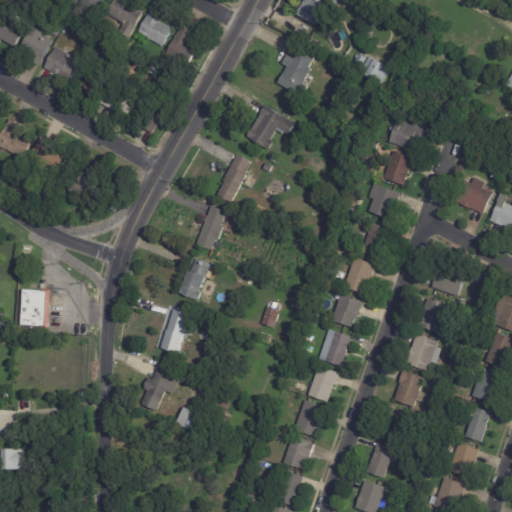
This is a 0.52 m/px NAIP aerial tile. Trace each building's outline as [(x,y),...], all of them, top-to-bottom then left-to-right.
[(110,0),(102,15),(92,9),(90,13),(80,8),(84,1),(82,0),(110,0)] [(117,0),(133,0),(135,1),(132,6),(145,14),(131,40),(120,34),(126,25),(109,15),(117,0)] [(328,0),(331,2),(323,17),(322,17),(318,24),(299,14),(306,0),(328,0)] [(154,10),(168,18),(165,23),(176,30),(165,48),(140,33),(153,9),(154,10)] [(0,20),(2,17),(27,33),(17,48),(4,40),(0,46),(0,20)] [(93,32),(86,28),(92,18),(99,22),(93,32)] [(60,37),(54,34),(59,23),(65,26),(60,37)] [(194,33),(196,34),(189,45),(200,51),(193,65),(170,53),(184,27),(194,33)] [(55,42),(42,67),(23,57),(37,29),(47,34),(46,37),(55,42)] [(407,30),(414,33),(412,38),(405,35),(407,30)] [(55,75),(46,70),(58,48),(75,57),(76,55),(86,61),(73,85),(55,75)] [(311,76),(306,85),(310,88),(304,98),(280,83),(290,67),(285,64),(290,56),(296,59),(302,48),(318,58),(312,68),(314,70),(311,76)] [(372,56),(394,67),(386,82),(364,71),(372,56)] [(358,68),(350,64),(355,57),(362,61),(358,68)] [(94,100),(84,95),(88,89),(78,83),(90,60),(112,72),(97,101),(94,100)] [(154,61),(159,64),(155,71),(150,68),(154,61)] [(113,110),(100,103),(111,82),(121,88),(125,81),(144,91),(130,118),(118,112),(121,107),(116,105),(113,110)] [(172,102),(154,134),(143,127),(151,114),(141,108),(147,97),(158,103),(162,96),(172,102)] [(262,116),(264,114),(263,113),(268,105),(299,125),(293,135),(281,128),(274,140),(277,141),(271,150),(250,136),(262,116)] [(426,131),(418,152),(392,142),(400,119),(427,129),(426,131)] [(13,121),(25,128),(22,134),(36,142),(27,160),(24,159),(20,166),(3,157),(6,152),(0,148),(0,143),(12,121),(13,121)] [(43,140),(56,147),(53,153),(65,160),(56,178),(30,164),(42,140),(43,140)] [(349,145),(362,153),(359,158),(356,156),(352,163),(340,155),(344,148),(346,150),(349,145)] [(416,159),(406,186),(386,179),(396,151),(416,158),(416,159)] [(233,168),(241,154),(254,161),(248,173),(250,175),(235,202),(221,195),(228,182),(226,181),(233,168)] [(265,169),(267,164),(273,167),(271,173),(265,169)] [(85,175),(100,176),(99,195),(73,194),(74,180),(84,181),(84,175),(85,175)] [(475,208),(459,201),(468,180),(475,184),(477,177),(488,183),(486,188),(496,193),(487,214),(475,208)] [(250,179),(256,182),(253,188),(247,185),(250,179)] [(402,195),(398,206),(396,206),(391,219),(371,212),(380,187),(402,195)] [(511,227),(493,220),(504,193),(511,196),(511,227)] [(211,217),(215,206),(231,211),(226,227),(227,228),(222,243),(221,242),(219,245),(203,240),(211,217)] [(390,230),(381,258),(364,252),(374,223),(390,229),(390,230)] [(377,266),(374,277),(372,276),(366,294),(347,287),(356,257),(378,264),(377,266)] [(212,269),(203,291),(206,293),(202,301),(182,292),(192,270),(195,271),(200,258),(214,264),(212,269)] [(434,287),(438,274),(441,275),(444,266),(468,274),(461,296),(434,287)] [(49,289),(52,290),(50,328),(42,328),(42,326),(23,325),(25,289),(45,290),(45,289),(49,289)] [(511,329),(493,323),(503,294),(511,297),(511,329)] [(366,304),(362,316),(359,315),(355,328),(335,321),(344,295),(366,303),(366,304)] [(428,308),(431,298),(451,305),(442,332),(422,325),(428,308)] [(264,324),(270,306),(283,311),(277,328),(264,324)] [(164,348),(170,330),(171,330),(177,309),(193,315),(180,353),(164,348)] [(0,312),(8,314),(7,320),(13,321),(10,333),(5,332),(3,341),(0,340),(0,312)] [(355,337),(346,367),(322,359),(331,329),(355,337)] [(442,342),(440,347),(445,349),(440,364),(435,362),(432,371),(410,364),(413,357),(412,357),(415,347),(416,347),(420,334),(442,342)] [(511,338),(511,360),(509,369),(489,362),(499,334),(511,338)] [(202,364),(208,366),(205,375),(199,373),(202,364)] [(342,375),(338,386),(336,385),(330,402),(311,395),(321,366),(342,373),(342,375)] [(182,381),(175,394),(169,391),(165,399),(146,391),(152,378),(156,380),(161,368),(176,375),(175,378),(182,381)] [(422,391),(416,407),(397,400),(402,384),(401,384),(406,371),(426,378),(422,391)] [(508,381),(504,392),(501,391),(496,404),(476,397),(485,371),(508,380),(508,381)] [(476,372),(482,374),(478,383),(473,381),(476,372)] [(328,409),(319,437),(298,429),(307,400),(329,407),(328,409)] [(188,407),(197,411),(188,428),(180,424),(188,407)] [(494,414),(484,443),(468,437),(473,422),(466,420),(469,413),(474,415),(477,407),(494,413),(494,414)] [(407,442),(385,434),(389,423),(394,425),(399,410),(423,419),(417,435),(411,433),(407,442)] [(317,446),(313,459),(310,458),(307,470),(286,463),(294,437),(313,443),(314,443),(317,444),(317,446)] [(387,479),(371,473),(380,444),(397,449),(387,479)] [(482,452),(472,478),(452,471),(462,444),(482,451),(482,452)] [(459,449),(454,463),(446,460),(451,446),(459,449)] [(226,471),(214,466),(222,447),(234,452),(226,471)] [(8,450),(26,449),(27,469),(9,470),(8,450)] [(182,459),(191,462),(188,469),(180,465),(182,459)] [(189,470),(185,485),(176,483),(173,495),(154,489),(157,477),(163,479),(167,464),(189,470)] [(307,477),(297,506),(281,500),(291,471),(307,477)] [(447,478),(467,485),(457,511),(451,511),(436,507),(446,477),(447,478)] [(361,501),(368,480),(389,487),(380,511),(370,511),(359,508),(361,501)] [(248,502),(250,495),(259,499),(257,505),(248,502)] [(265,498),(271,500),(268,506),(263,504),(265,498)]
